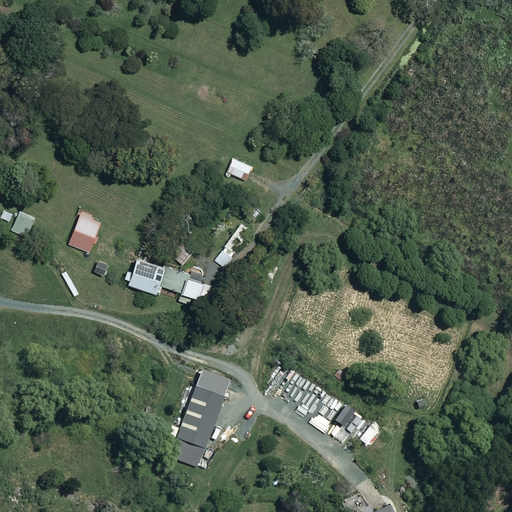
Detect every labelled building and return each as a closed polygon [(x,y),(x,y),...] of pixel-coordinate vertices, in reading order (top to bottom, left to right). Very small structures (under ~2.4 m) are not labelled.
[(250,166),(231,157),(225,172),(244,180),(250,166)] [(2,208),(0,213),(0,220),(7,223),(12,211),(2,208)] [(33,217),(18,211),(10,230),(26,236),(33,217)] [(99,221),(78,213),(67,244),(88,251),(99,221)] [(249,229),(239,222),(213,260),(224,267),(249,229)] [(192,250),(181,241),(171,254),(183,263),(192,250)] [(162,267),(134,258),(126,283),(153,292),(162,267)] [(106,263),(92,261),(91,271),(105,274),(106,263)] [(201,282),(166,269),(160,285),(195,297),(201,282)] [(216,286),(204,282),(200,297),(212,301),(216,286)] [(221,397),(192,386),(173,438),(202,448),(221,397)] [(374,433),(363,427),(353,446),(364,452),(374,433)] [(388,479),(385,466),(372,469),(374,482),(388,479)]
